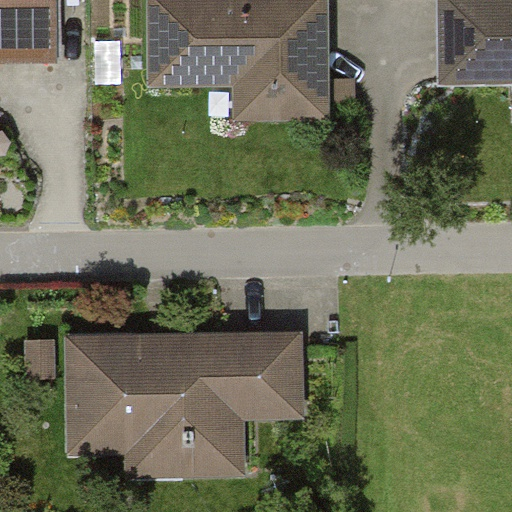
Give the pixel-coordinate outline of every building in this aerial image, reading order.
[(0,0),(0,58),(54,58),(55,1),(0,0)] [(328,122),(327,0),(262,0),(156,1),(156,84),(242,83),(242,123),(328,122)] [(511,0),(447,0),(448,80),(511,79),(511,0)] [(32,334),(32,378),(60,378),(60,334),(32,334)] [(302,415),(301,337),(69,341),(70,454),(132,453),(133,475),(242,473),(241,416),(302,415)]
